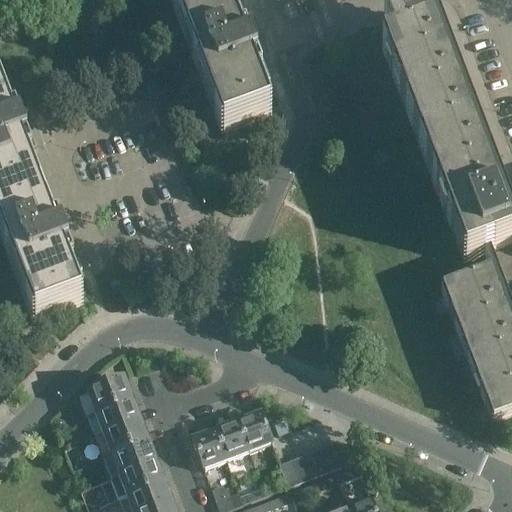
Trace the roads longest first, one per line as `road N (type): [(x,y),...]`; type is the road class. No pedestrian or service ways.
road 1 (residential): [(254,241),(202,223),(97,262),(42,115)]
road 2 (unclassified): [(511,479),(243,361)]
road 3 (residential): [(254,241),(302,129),(275,42)]
road 4 (residential): [(511,188),(449,21),(427,0)]
road 5 (unclassified): [(0,446),(98,348)]
road 6 (residential): [(388,0),(275,42)]
